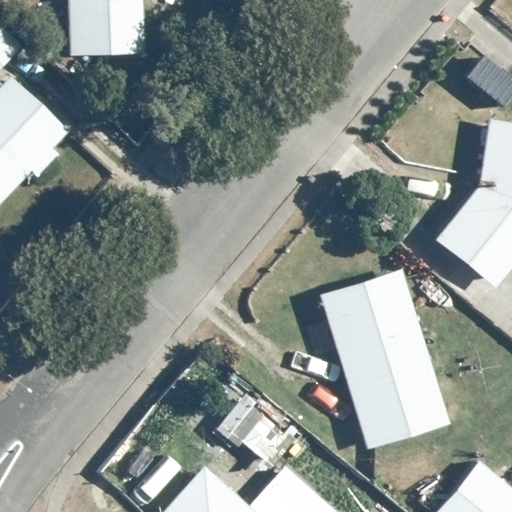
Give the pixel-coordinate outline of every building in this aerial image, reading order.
[(32,15),(0,40),(0,144),(84,78),(32,15)] [(511,125),(481,120),(469,186),(425,244),(486,289),(511,255),(511,125)] [(438,426),(390,271),(311,295),(359,450),(438,426)] [(505,511),(511,505),(511,495),(470,459),(423,511),(505,511)] [(242,511),(196,469),(156,511),(242,511)]
